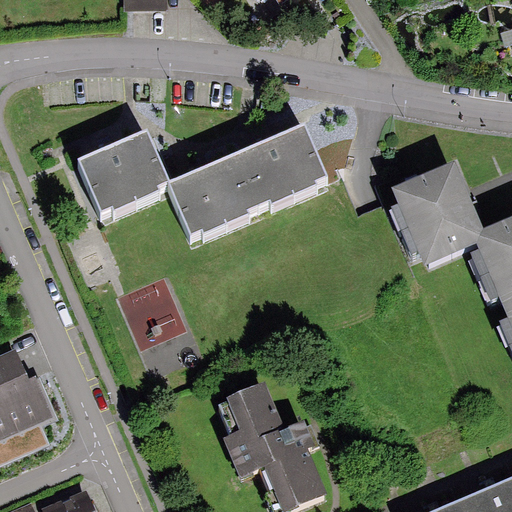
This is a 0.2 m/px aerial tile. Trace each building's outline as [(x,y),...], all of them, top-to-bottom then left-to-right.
[(168,0),(125,0),(126,14),(169,14),(168,0)] [(203,177),(170,191),(192,241),(202,237),(204,242),(250,222),(248,218),(268,209),(270,216),(321,194),(319,189),(329,185),(306,133),(271,148),(203,177)] [(159,195),(170,191),(149,139),(113,153),(79,167),(101,221),(111,216),(113,221),(161,201),(159,195)] [(456,169),(391,197),(398,213),(392,216),(412,263),(419,260),(424,274),(475,252),(478,260),(471,263),(490,307),(499,304),(508,326),(499,330),(511,360),(511,226),(485,238),(473,209),(456,169)] [(51,418),(35,381),(28,383),(15,353),(0,359),(0,469),(50,448),(39,423),(51,418)] [(265,390),(230,405),(242,434),(225,441),(242,482),(264,473),(280,511),(292,511),(323,499),(305,457),(322,449),(311,425),(285,436),(265,390)] [(448,511),(511,511),(511,484),(494,492),(448,511)] [(94,511),(88,496),(49,511),(94,511)]
